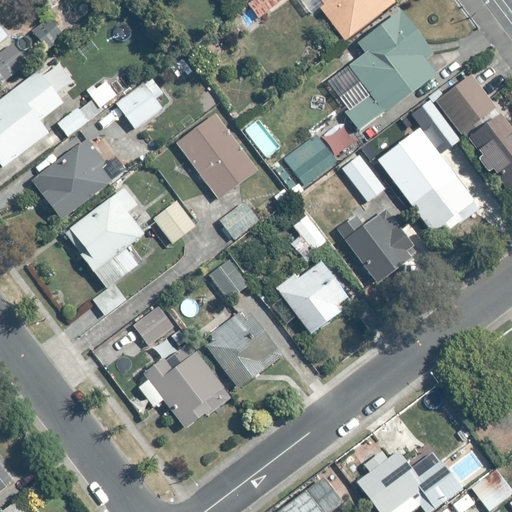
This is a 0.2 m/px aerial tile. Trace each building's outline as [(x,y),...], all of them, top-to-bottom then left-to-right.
[(392,3),(390,0),(297,0),(309,16),(319,9),(342,40),(392,3)] [(366,96),(352,106),(342,113),(355,132),(433,75),(422,59),(428,54),(397,12),(353,44),(360,54),(344,65),(350,73),(366,96)] [(0,43),(8,38),(0,26),(0,43)] [(8,38),(0,43),(0,88),(30,66),(8,38)] [(70,82),(52,59),(0,98),(0,169),(45,135),(36,123),(60,105),(53,95),(70,82)] [(511,131),(469,74),(432,102),(429,99),(408,115),(439,157),(478,128),(511,172),(511,131)] [(116,96),(105,79),(85,92),(97,109),(116,96)] [(161,109),(141,84),(113,105),(133,131),(161,109)] [(96,116),(86,102),(56,124),(67,138),(96,116)] [(255,171),(212,114),(173,143),(215,200),(255,171)] [(329,154),(314,135),(282,161),(297,180),(329,154)] [(41,193),(37,196),(57,222),(109,182),(97,168),(103,163),(95,153),(99,150),(90,138),(80,146),(73,137),(51,154),(56,161),(31,180),(41,193)] [(414,152),(385,175),(436,241),(478,208),(441,161),(429,171),(414,152)] [(383,190),(358,156),(340,169),(365,203),(383,190)] [(113,283),(137,264),(124,248),(141,235),(124,213),(137,204),(124,187),(65,231),(85,258),(82,261),(103,290),(90,299),(102,317),(125,301),(113,283)] [(245,201),(216,221),(230,241),(259,221),(245,201)] [(194,227),(175,202),(152,219),(171,244),(194,227)] [(415,254),(382,209),(366,221),(359,212),(334,230),(373,285),(415,254)] [(322,240),(306,216),(292,227),(299,237),(289,244),(298,257),(322,240)] [(248,285),(227,259),(206,276),(227,302),(248,285)] [(344,298),(317,263),(295,279),(292,276),(273,290),(307,335),(336,313),(332,308),(344,298)] [(158,304),(129,326),(147,349),(150,347),(160,360),(140,374),(146,382),(136,389),(151,408),(159,402),(181,430),(199,417),(201,419),(229,399),(158,304)] [(246,318),(242,312),(217,330),(212,323),(197,333),(206,345),(204,346),(235,389),(280,357),(250,315),(246,318)] [(411,511),(419,506),(423,511),(428,511),(459,489),(438,462),(415,479),(397,455),(371,475),(368,471),(353,483),(375,511),(411,511)] [(0,494),(13,485),(0,467),(0,494)] [(511,511),(511,491),(494,467),(468,487),(470,489),(450,504),(455,511),(462,511),(478,500),(487,511),(503,500),(511,511)] [(331,511),(341,504),(320,477),(275,511),(331,511)] [(24,511),(15,500),(0,511),(24,511)]
